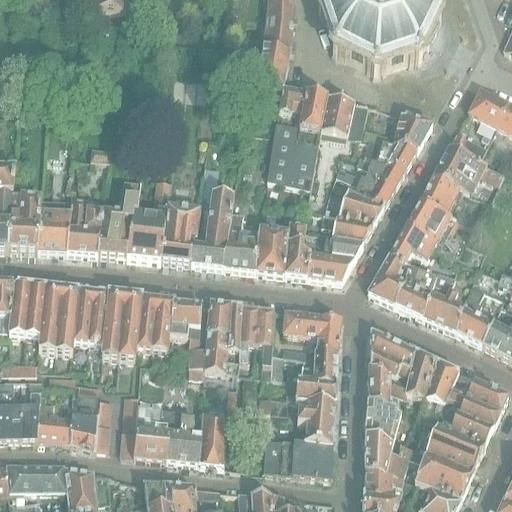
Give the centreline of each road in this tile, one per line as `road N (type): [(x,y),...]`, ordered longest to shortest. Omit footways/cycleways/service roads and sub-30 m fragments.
road 1 (residential): [(0,274),(352,310)]
road 2 (residential): [(347,502),(0,460)]
road 3 (residential): [(352,310),(475,69)]
road 4 (residential): [(347,502),(352,310)]
road 5 (residential): [(352,310),(511,387)]
road 6 (residential): [(372,99),(298,82),(306,0)]
